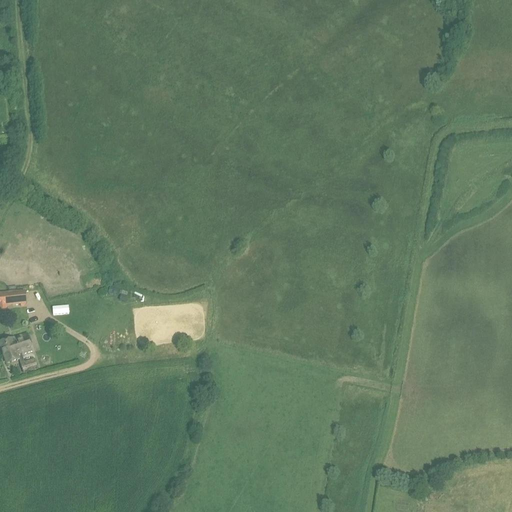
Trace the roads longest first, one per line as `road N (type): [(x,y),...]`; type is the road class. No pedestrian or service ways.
road 1 (track): [(376,469),(422,255)]
road 2 (track): [(0,388),(93,357),(91,347),(47,317)]
road 3 (track): [(511,452),(470,456),(417,478),(376,469)]
